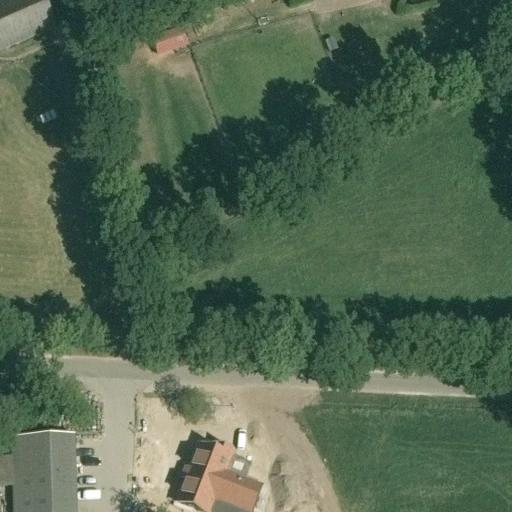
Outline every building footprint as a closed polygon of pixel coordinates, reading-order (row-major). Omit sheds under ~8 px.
[(0,52),(55,29),(42,0),(9,0),(0,4),(0,52)] [(157,58),(187,48),(181,30),(151,41),(157,58)] [(11,461),(12,481),(76,479),(74,438),(11,440),(11,461)] [(182,480),(184,481),(175,505),(194,511),(220,511),(223,506),(235,511),(238,511),(251,511),(260,488),(224,474),(232,455),(213,447),(211,453),(198,448),(188,471),(185,470),(182,480)] [(12,481),(11,461),(0,461),(0,492),(12,492),(12,481)] [(77,511),(76,479),(12,481),(12,492),(12,511),(77,511)]
